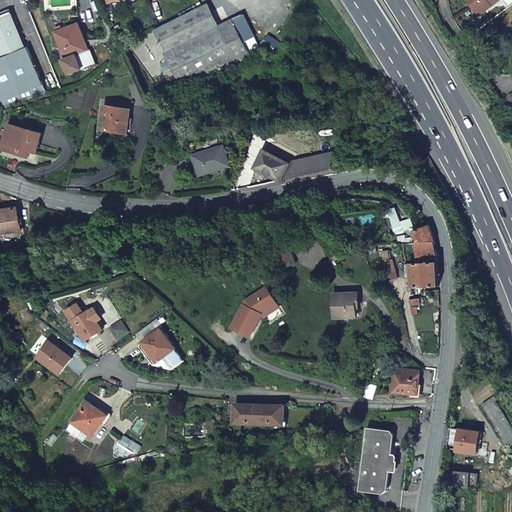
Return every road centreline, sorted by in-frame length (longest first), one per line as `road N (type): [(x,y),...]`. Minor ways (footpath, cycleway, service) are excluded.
road 1 (residential): [(439,404),(448,306),(443,235),(419,195),(359,175),(239,203),(138,207),(43,198),(0,181)]
road 2 (residential): [(102,363),(121,378),(439,404)]
road 3 (motorway): [(361,0),(404,62),(511,286)]
road 4 (motorway): [(511,216),(433,36),(405,0)]
road 5 (unknown): [(435,361),(381,293),(319,280)]
road 6 (unknown): [(435,361),(460,374),(511,462)]
